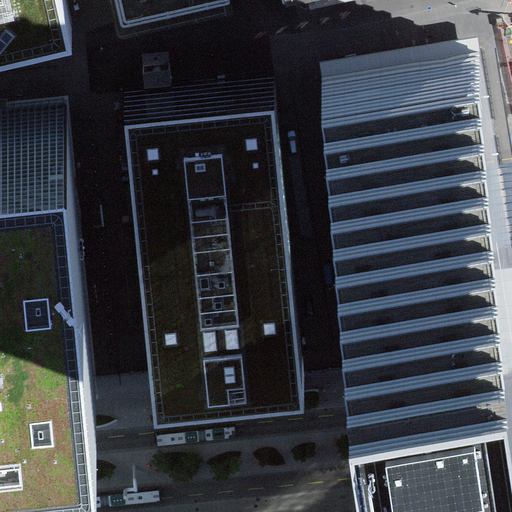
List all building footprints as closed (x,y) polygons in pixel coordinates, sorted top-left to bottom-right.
[(0,0),(0,11),(52,0),(0,0)] [(119,0),(124,18),(204,0),(119,0)] [(331,65),(380,362),(434,353),(433,351),(461,347),(461,349),(511,340),(511,320),(467,43),(331,65)] [(154,386),(304,371),(274,73),(124,88),(154,386)] [(96,393),(95,393),(66,99),(65,98),(64,97),(63,98),(0,103),(0,405),(93,396),(93,397),(94,396),(95,394),(96,393)] [(511,511),(511,480),(505,482),(492,485),(479,488),(466,492),(453,495),(440,498),(426,501),(413,504),(381,511),(511,511)]
